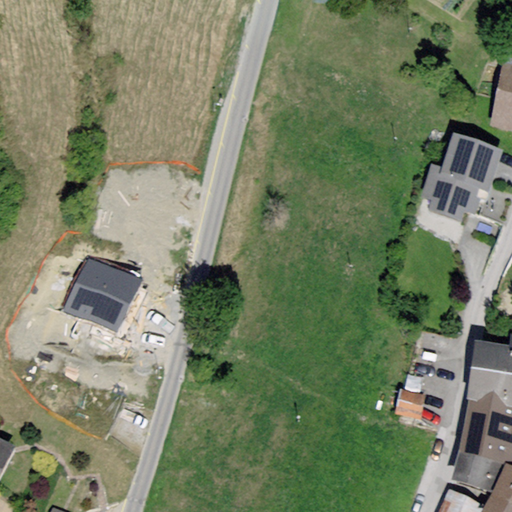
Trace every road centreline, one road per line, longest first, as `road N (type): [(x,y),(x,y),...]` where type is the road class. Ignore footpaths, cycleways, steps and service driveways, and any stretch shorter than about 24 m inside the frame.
road 1 (unclassified): [(131,511),(265,0)]
road 2 (residential): [(421,511),(473,320),(511,225)]
